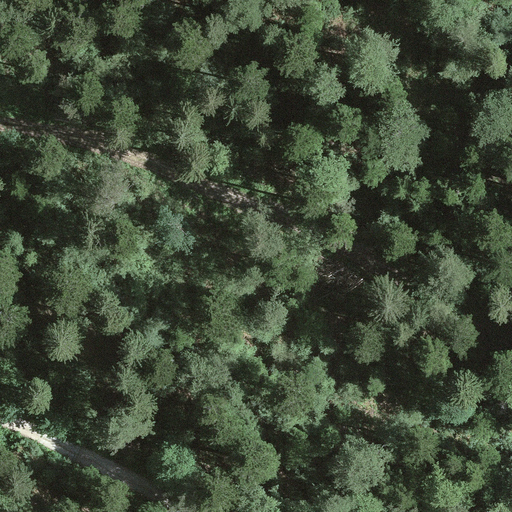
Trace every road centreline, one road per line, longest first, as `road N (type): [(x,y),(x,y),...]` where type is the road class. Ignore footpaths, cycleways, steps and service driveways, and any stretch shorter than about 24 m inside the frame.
road 1 (track): [(0,128),(113,153),(317,223),(511,352)]
road 2 (track): [(0,417),(185,511)]
